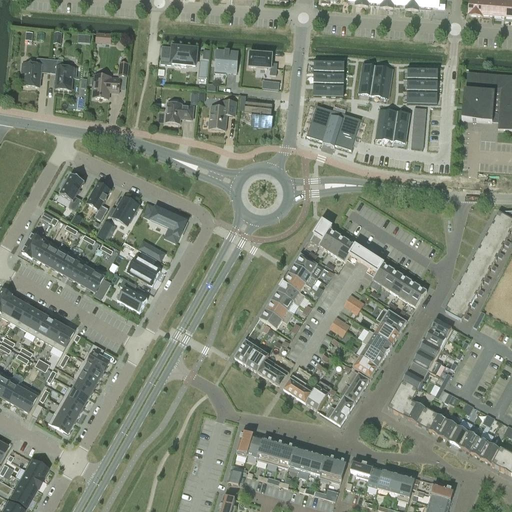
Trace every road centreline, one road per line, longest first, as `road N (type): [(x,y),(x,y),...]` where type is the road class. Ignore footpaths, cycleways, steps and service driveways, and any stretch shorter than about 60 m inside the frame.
road 1 (residential): [(63,151),(203,214),(207,223),(138,349)]
road 2 (tertiary): [(242,212),(96,477)]
road 3 (tertiary): [(168,370),(254,219)]
road 4 (tertiary): [(88,511),(168,370)]
road 5 (residential): [(271,171),(290,141),(303,17)]
road 6 (residential): [(460,198),(452,252),(429,311),(466,331)]
road 7 (residential): [(0,269),(138,349)]
road 8 (residential): [(456,29),(303,17)]
road 9 (residential): [(303,17),(158,7)]
road 10 (residential): [(138,349),(74,463)]
road 11 (residential): [(0,262),(63,151)]
road 12 (tertiary): [(460,198),(333,186)]
road 13 (residential): [(67,130),(130,142),(183,164)]
